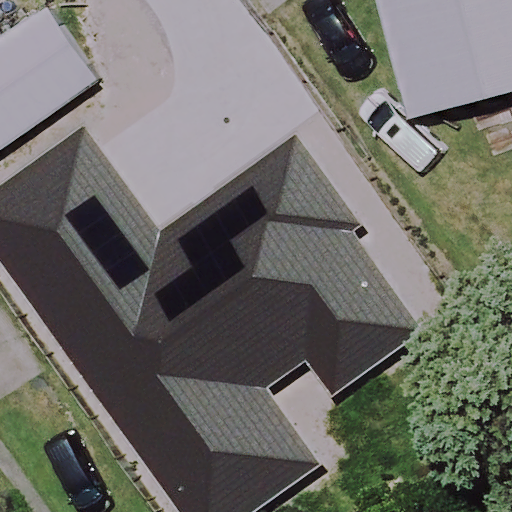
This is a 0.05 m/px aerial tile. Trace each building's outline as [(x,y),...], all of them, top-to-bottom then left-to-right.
[(202,0),(95,0),(161,97),(235,48),(202,0)] [(342,0),(305,0),(317,17),(342,0)] [(511,94),(511,0),(388,0),(420,119),(511,94)] [(164,149),(95,57),(45,95),(114,187),(164,149)] [(144,259),(66,164),(27,196),(104,291),(144,259)]
